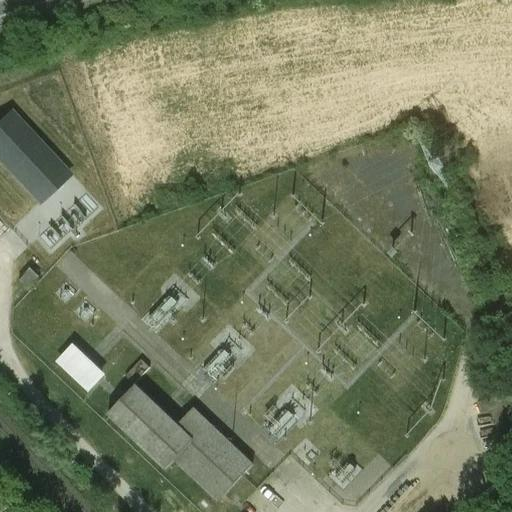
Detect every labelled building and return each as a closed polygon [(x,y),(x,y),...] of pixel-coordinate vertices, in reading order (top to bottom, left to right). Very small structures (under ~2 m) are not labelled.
[(70,175),(12,112),(0,123),(0,160),(40,203),(70,175)] [(73,346),(59,361),(88,388),(102,373),(73,346)] [(123,374),(134,386),(150,369),(140,358),(123,374)] [(175,424),(134,386),(106,414),(162,469),(172,459),(180,450),(190,439),(175,424)] [(196,465),(223,435),(192,407),(175,424),(190,439),(180,450),(196,465)] [(180,450),(172,459),(217,502),(253,464),(223,435),(196,465),(180,450)]
